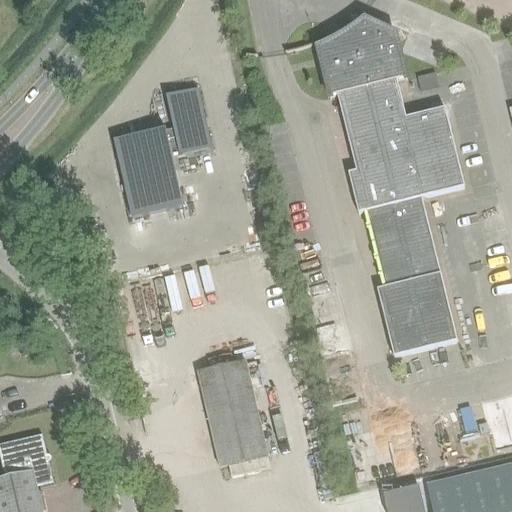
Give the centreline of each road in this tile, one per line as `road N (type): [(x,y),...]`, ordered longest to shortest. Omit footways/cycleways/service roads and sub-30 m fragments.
road 1 (unclassified): [(128,511),(89,351),(44,295),(0,258)]
road 2 (secondary): [(0,143),(118,0)]
